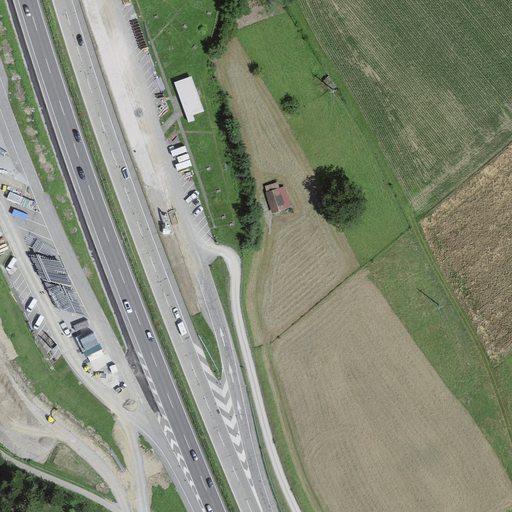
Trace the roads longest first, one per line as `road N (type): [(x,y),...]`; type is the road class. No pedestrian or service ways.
road 1 (motorway): [(251,511),(152,264),(62,0)]
road 2 (motorway): [(27,0),(121,276),(215,511)]
road 3 (track): [(118,511),(0,452)]
